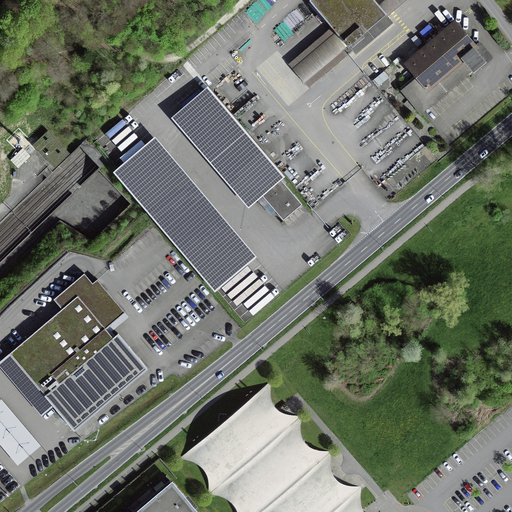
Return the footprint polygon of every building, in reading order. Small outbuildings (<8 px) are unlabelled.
[(402,0),(310,0),(335,30),(348,45),(402,0)] [(456,22),(406,64),(418,78),(403,90),(421,111),(472,68),(474,70),(484,61),(474,49),(477,47),(456,22)] [(290,67),(308,89),(353,52),(348,45),(335,30),(290,67)] [(260,192),(278,176),(209,95),(180,120),(250,201),(260,192)] [(70,153),(48,130),(33,145),(55,167),(70,153)] [(155,144),(122,172),(218,284),(251,256),(155,144)] [(10,160),(18,168),(30,156),(23,148),(10,160)] [(302,204),(278,176),(260,192),(283,220),(302,204)] [(105,328),(125,311),(97,279),(93,282),(84,273),(53,299),(62,308),(10,352),(74,429),(147,367),(118,333),(113,337),(105,328)] [(363,511),(260,390),(190,450),(242,511),(363,511)] [(40,445),(3,401),(0,402),(0,440),(19,463),(40,445)] [(172,482),(136,511),(193,511),(196,510),(172,482)]
